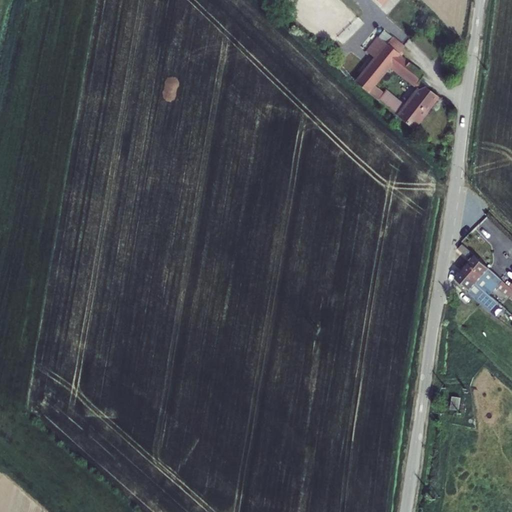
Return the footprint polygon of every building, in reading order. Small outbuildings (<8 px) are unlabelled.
[(437,96),(425,87),(418,90),(401,109),(373,87),(391,66),(412,83),(413,81),(417,84),(423,75),(398,55),(404,48),(392,38),(387,44),(378,37),(366,52),(375,59),(355,83),(412,129),(437,96)] [(507,285),(463,245),(458,250),(471,261),(469,264),(491,284),(496,288),(499,284),(504,288),(507,285)] [(491,284),(469,264),(462,271),(490,295),(496,288),(491,284)] [(490,295),(462,271),(455,279),(470,292),(469,292),(480,301),(491,311),(498,303),(490,295)] [(457,397),(458,392),(454,391),(451,409),(459,411),(461,398),(457,397)]
